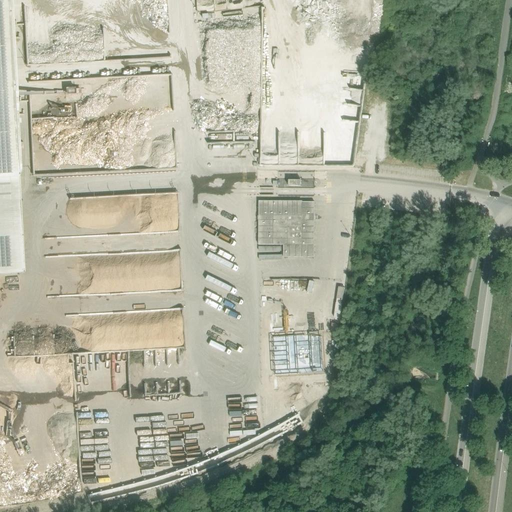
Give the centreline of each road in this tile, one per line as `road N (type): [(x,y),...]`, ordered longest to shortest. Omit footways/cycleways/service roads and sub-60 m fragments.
road 1 (secondary): [(511,218),(491,238),(453,511)]
road 2 (secondary): [(493,511),(511,372)]
